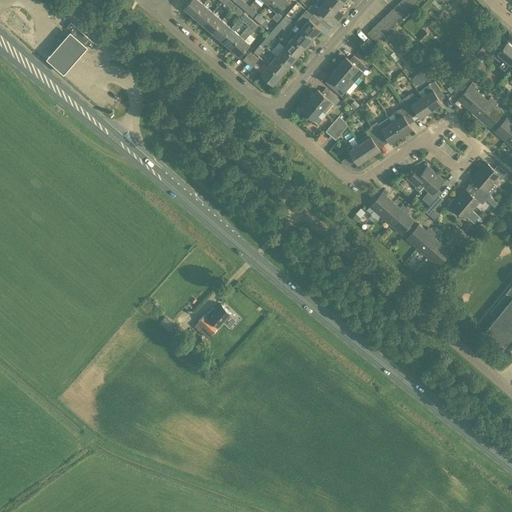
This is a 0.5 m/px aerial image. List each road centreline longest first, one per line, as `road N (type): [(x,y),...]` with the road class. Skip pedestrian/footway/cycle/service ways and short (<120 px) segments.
road 1 (primary): [(511,467),(253,259),(0,38)]
road 2 (unclassified): [(501,384),(59,0)]
road 3 (residential): [(424,140),(355,182),(271,111)]
road 4 (residential): [(271,111),(157,12)]
road 5 (residential): [(271,111),(370,0)]
